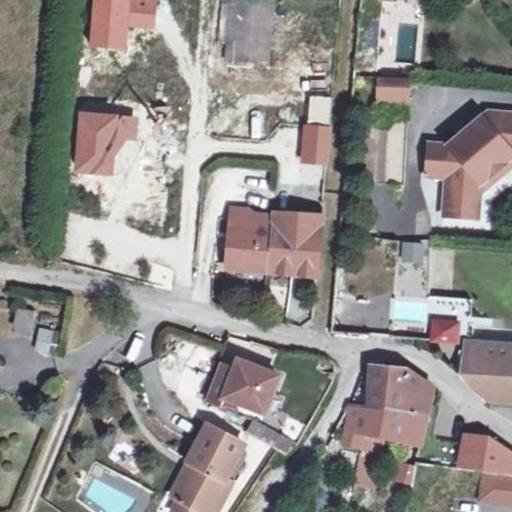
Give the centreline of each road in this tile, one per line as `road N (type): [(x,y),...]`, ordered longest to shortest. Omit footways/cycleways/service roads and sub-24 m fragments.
road 1 (residential): [(511,431),(413,359),(355,353),(156,299),(0,268)]
road 2 (track): [(352,0),(318,343)]
